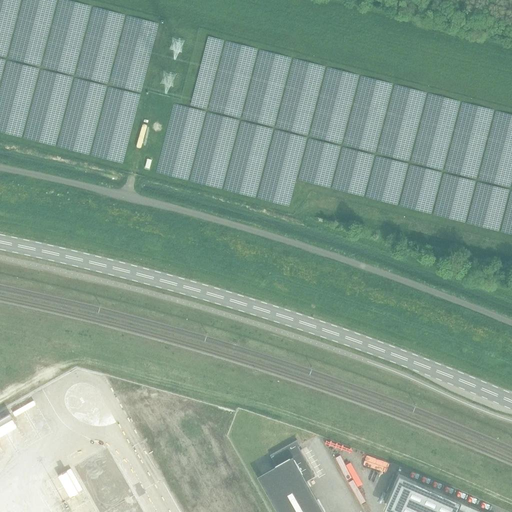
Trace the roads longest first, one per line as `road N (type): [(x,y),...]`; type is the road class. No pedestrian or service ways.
road 1 (secondary): [(0,242),(222,297),(511,402)]
road 2 (unclassified): [(511,324),(190,212),(0,168)]
